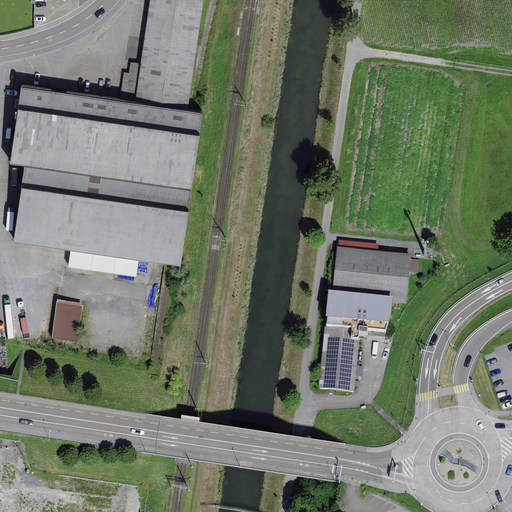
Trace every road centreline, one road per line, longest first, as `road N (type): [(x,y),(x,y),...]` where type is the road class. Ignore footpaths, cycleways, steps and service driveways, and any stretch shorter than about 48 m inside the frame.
road 1 (track): [(285,511),(359,0)]
road 2 (secondary): [(0,409),(366,465)]
road 3 (track): [(476,71),(457,211),(479,245),(511,235)]
road 4 (motorway): [(511,282),(442,333),(429,375),(426,436)]
road 5 (track): [(352,48),(511,75)]
road 6 (unknown): [(0,285),(151,294)]
road 7 (motorway): [(474,423),(461,388),(466,357),(511,316)]
road 8 (residential): [(110,0),(79,25),(0,48)]
